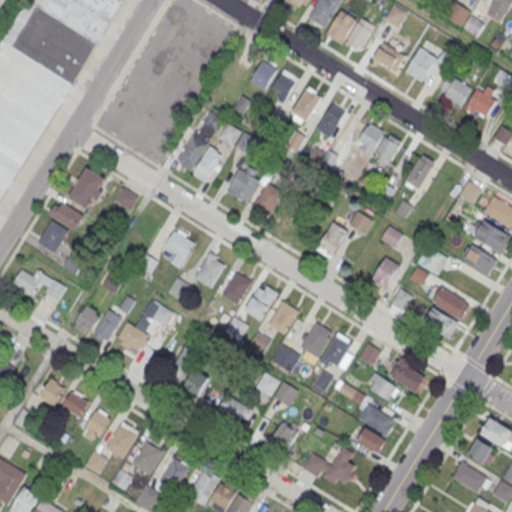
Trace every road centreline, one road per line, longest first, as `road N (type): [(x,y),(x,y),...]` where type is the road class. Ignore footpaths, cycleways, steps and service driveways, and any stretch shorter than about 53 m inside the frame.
road 1 (residential): [(511,404),(69,131)]
road 2 (residential): [(321,511),(0,313)]
road 3 (residential): [(511,182),(218,0)]
road 4 (residential): [(150,0),(0,242)]
road 5 (residential): [(511,298),(380,511)]
